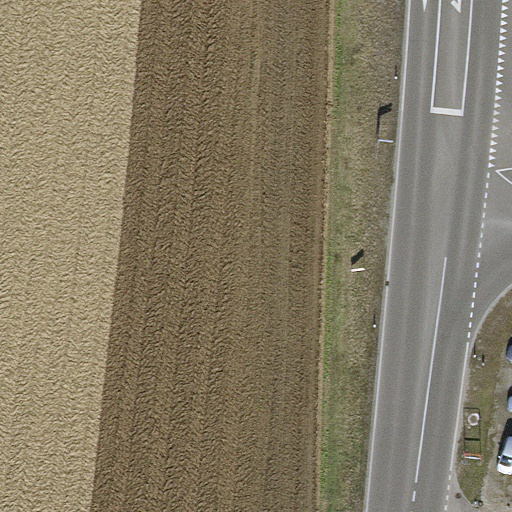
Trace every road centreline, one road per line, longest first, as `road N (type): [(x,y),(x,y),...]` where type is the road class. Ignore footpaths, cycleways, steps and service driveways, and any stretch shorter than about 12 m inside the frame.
road 1 (primary): [(409,511),(443,169)]
road 2 (primary): [(443,169),(454,0)]
